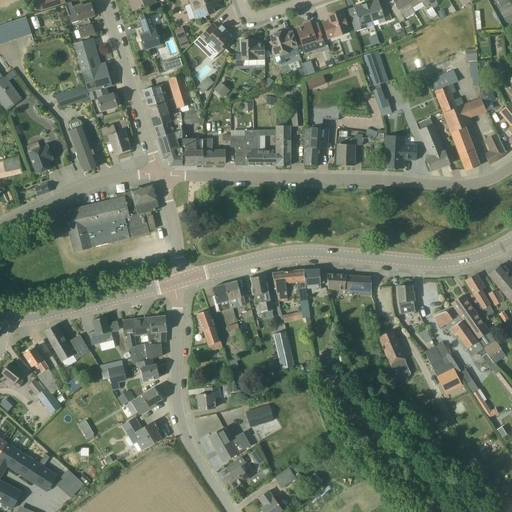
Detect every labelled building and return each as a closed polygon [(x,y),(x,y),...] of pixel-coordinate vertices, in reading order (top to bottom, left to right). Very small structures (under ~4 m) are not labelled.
[(37,12),(56,6),(53,0),(36,0),(33,1),(37,12)] [(156,3),(154,0),(128,0),(132,11),(156,3)] [(188,0),(195,19),(204,16),(214,13),(212,8),(219,6),(217,0),(188,0)] [(391,20),(389,14),(386,5),(380,7),(377,0),(366,4),(372,22),(378,20),(379,24),(391,20)] [(401,15),(412,9),(406,0),(391,0),(397,8),(392,11),(400,23),(405,20),(401,15)] [(430,5),(427,0),(406,0),(412,9),(422,2),(425,7),(430,5)] [(82,4),(73,7),(71,3),(66,5),(70,16),(69,16),(71,23),(78,20),(79,21),(95,16),(90,4),(83,6),(82,4)] [(511,7),(510,3),(498,9),(503,19),(511,13),(511,7)] [(366,24),(372,22),(366,4),(354,8),(356,15),(350,17),(355,32),(367,28),(366,24)] [(31,12),(29,6),(22,8),(23,14),(31,12)] [(446,18),(444,10),(438,12),(440,20),(446,18)] [(349,33),(345,21),(342,12),(327,17),(329,20),(322,23),(328,40),(349,33)] [(140,20),(142,27),(144,35),(141,36),(145,49),(160,44),(155,29),(151,17),(148,17),(147,13),(140,15),(141,20),(140,20)] [(29,25),(26,17),(0,25),(0,42),(31,32),(29,25)] [(323,42),(320,33),(317,24),(311,26),(310,22),(304,24),(305,26),(296,29),(304,53),(317,48),(316,44),(323,42)] [(218,53),(220,52),(227,45),(225,42),(230,37),(225,31),(226,29),(221,24),(217,29),(212,24),(197,38),(206,47),(209,43),(218,53)] [(81,38),(85,37),(94,34),(92,25),(78,30),(81,38)] [(413,32),(411,26),(405,28),(407,34),(413,32)] [(297,49),(295,41),(291,32),(284,34),(283,31),(270,36),(272,42),(269,43),(276,62),(276,63),(277,63),(278,64),(279,64),(280,64),(281,64),(282,64),(283,63),(284,62),(284,61),(285,60),(284,59),(299,54),(297,49)] [(404,31),(397,33),(399,39),(406,37),(404,31)] [(186,36),(177,39),(181,49),(189,45),(186,36)] [(86,86),(89,93),(105,88),(111,87),(105,66),(99,67),(90,39),(73,44),(85,86),(86,86)] [(264,66),(264,52),(264,42),(256,42),(256,40),(241,40),(242,54),(236,54),(236,68),(243,67),(243,66),(264,66)] [(465,50),(465,62),(477,61),(476,49),(465,50)] [(362,57),(372,89),(388,83),(378,51),(362,57)] [(180,59),(173,61),(176,68),(182,66),(180,59)] [(328,68),(334,65),(332,60),(326,62),(324,63),(326,68),(328,68)] [(303,64),(307,75),(314,72),(310,61),(303,64)] [(9,81),(16,76),(17,75),(12,69),(0,78),(0,102),(7,111),(22,99),(9,81)] [(485,112),(480,98),(463,105),(461,98),(454,100),(452,94),(456,92),(453,84),(458,82),(453,71),(430,80),(429,77),(428,78),(430,85),(436,98),(444,119),(445,119),(465,171),(480,166),(465,128),(472,124),(470,119),(485,112)] [(182,74),(178,76),(168,79),(177,108),(191,104),(182,74)] [(266,90),(276,86),(278,84),(268,78),(265,83),(266,90)] [(202,82),(197,88),(202,94),(208,88),(202,82)] [(219,82),(213,89),(222,98),(229,91),(219,82)] [(167,102),(164,94),(161,84),(142,90),(158,138),(173,133),(171,127),(174,126),(171,114),(169,115),(165,102),(167,102)] [(480,98),(485,112),(494,109),(491,104),(496,101),(488,84),(479,88),(480,98)] [(91,99),(89,93),(86,86),(85,86),(55,95),(59,109),(91,99)] [(113,94),(107,96),(105,88),(89,93),(91,99),(97,98),(101,111),(117,106),(117,105),(118,104),(116,99),(115,100),(113,94)] [(248,112),(252,111),(251,102),(248,102),(243,103),(244,112),(248,112)] [(303,126),(301,104),(290,105),(292,127),(303,126)] [(511,135),(511,114),(506,107),(499,113),(510,127),(507,129),(511,135)] [(182,125),(204,123),(202,109),(180,113),(180,118),(181,121),(181,126),(182,125)] [(181,121),(180,118),(180,113),(171,114),(174,126),(171,127),(173,133),(158,138),(164,158),(168,157),(170,166),(182,165),(182,152),(181,131),(182,131),(182,125),(181,126),(181,121)] [(111,141),(111,144),(115,154),(130,149),(124,131),(116,133),(113,124),(100,129),(105,143),(111,141)] [(443,151),(433,124),(417,129),(428,157),(425,158),(430,171),(449,164),(444,151),(443,151)] [(98,167),(95,157),(83,125),(69,130),(84,172),(98,167)] [(290,166),(290,126),(275,126),(275,130),(275,137),(275,152),(276,166),(290,166)] [(317,165),(319,149),(330,150),(332,129),(306,127),(304,165),(317,165)] [(253,151),(253,130),(245,130),(245,131),(231,131),(231,137),(230,137),(230,148),(235,148),(235,165),(246,166),(246,155),(249,155),(249,151),(253,151)] [(246,155),(246,166),(276,166),(275,152),(275,137),(275,130),(253,130),(253,151),(249,151),(249,155),(246,155)] [(186,133),(184,133),(184,131),(182,131),(181,131),(182,152),(182,165),(203,165),(202,139),(196,140),(196,139),(187,139),(186,133)] [(506,153),(503,148),(496,134),(484,140),(490,151),(484,154),(489,165),(498,159),(506,153)] [(354,166),(355,146),(361,146),(362,135),(355,135),(355,138),(337,137),(336,165),(354,166)] [(225,164),(225,150),(212,150),(212,139),(202,139),(203,165),(225,164)] [(51,156),(47,147),(46,144),(39,147),(37,142),(26,146),(37,174),(51,168),(47,157),(51,156)] [(411,160),(411,145),(389,144),(387,168),(400,168),(400,160),(411,160)] [(49,185),(48,184),(47,184),(46,184),(43,185),(38,186),(39,187),(34,188),(37,196),(41,195),(49,192),(50,192),(50,191),(51,189),(51,188),(50,186),(50,185),(49,185)] [(159,209),(156,200),(152,185),(131,191),(110,197),(111,201),(63,212),(73,253),(130,239),(129,238),(149,233),(144,213),(159,209)] [(511,279),(500,265),(488,275),(511,303),(511,279)] [(297,283),(301,312),(302,319),(305,318),(301,282),(305,281),(304,271),(304,270),(272,273),(273,283),(279,302),(288,301),(285,285),(297,283)] [(320,284),(320,274),(319,270),(304,271),(305,281),(301,282),(305,318),(310,317),(306,285),(320,284)] [(372,297),(370,277),(326,274),(328,290),(344,291),(344,294),(352,295),(352,292),(359,293),(359,295),(372,297)] [(481,290),(485,287),(477,274),(464,281),(472,294),(479,305),(482,310),(483,309),(488,316),(494,313),(489,306),(490,305),(481,290)] [(261,303),(263,312),(272,310),(270,301),(271,301),(269,291),(268,292),(266,285),(264,275),(251,278),(253,288),(251,288),(253,295),(254,295),(256,304),(261,303)] [(240,289),(239,289),(237,281),(225,285),(231,309),(245,306),(240,289)] [(217,313),(231,309),(225,285),(212,288),(214,296),(213,296),(217,313)] [(401,314),(418,310),(415,300),(414,300),(413,292),(412,292),(412,285),(397,286),(398,303),(401,314)] [(495,289),(487,294),(495,306),(505,300),(499,291),(497,292),(495,289)] [(477,306),(479,305),(472,294),(471,295),(470,296),(477,306)] [(488,332),(489,331),(463,296),(451,304),(476,340),(477,339),(483,348),(494,341),(488,332)] [(476,343),(459,318),(452,308),(433,316),(440,328),(448,323),(451,328),(449,329),(454,336),(456,335),(466,350),(476,343)] [(222,347),(212,319),(209,310),(197,314),(210,352),(222,347)] [(282,316),(283,318),(284,324),(294,322),(292,314),(282,316)] [(134,363),(136,363),(152,359),(162,356),(161,342),(166,342),(166,331),(164,316),(122,320),(124,338),(125,338),(126,341),(128,341),(128,348),(129,348),(134,363)] [(119,330),(117,322),(107,324),(105,317),(92,320),(97,336),(119,330)] [(67,343),(56,325),(56,324),(44,331),(62,362),(73,355),(76,360),(90,352),(80,335),(67,343)] [(227,327),(230,337),(240,333),(237,324),(227,327)] [(249,340),(246,331),(240,333),(242,339),(243,342),(249,340)] [(294,366),(286,331),(273,334),(278,357),(273,358),(275,368),(280,367),(281,369),(294,366)] [(390,367),(393,377),(409,370),(404,359),(405,358),(393,331),(378,337),(390,367)] [(483,348),(494,364),(505,356),(500,349),(501,349),(495,340),(494,341),(488,346),(483,348)] [(447,356),(449,355),(448,355),(442,343),(435,347),(441,359),(447,356)] [(49,368),(40,356),(35,347),(24,354),(32,367),(36,365),(42,373),(37,376),(46,388),(50,394),(59,387),(55,383),(57,381),(48,369),(49,368)] [(431,364),(441,359),(435,347),(425,352),(431,364)] [(451,353),(448,355),(449,355),(447,356),(441,359),(444,365),(450,363),(457,373),(462,370),(452,353),(451,353)] [(496,374),(499,372),(497,368),(494,364),(486,353),(482,357),(489,367),(492,371),(493,370),(496,374)] [(143,382),(159,378),(157,369),(154,370),(152,359),(136,363),(137,370),(140,369),(143,382)] [(434,370),(444,365),(441,359),(431,364),(434,370)] [(231,369),(238,367),(236,360),(228,362),(231,369)] [(23,374),(18,369),(10,363),(2,373),(8,378),(7,380),(18,389),(23,383),(22,382),(23,381),(20,378),(23,374)] [(118,366),(118,363),(106,366),(108,372),(110,379),(113,391),(120,390),(119,383),(127,381),(124,367),(122,368),(122,365),(118,366)] [(442,387),(458,379),(453,369),(437,377),(442,387)] [(460,373),(467,383),(472,380),(465,369),(460,373)] [(511,388),(499,372),(496,374),(511,395),(511,388)] [(78,376),(67,383),(73,392),(84,385),(78,376)] [(258,379),(261,386),(269,383),(266,376),(258,379)] [(36,396),(43,390),(35,379),(27,385),(36,396)] [(478,389),(472,380),(467,383),(466,383),(473,393),(478,389)] [(199,410),(216,408),(215,398),(220,398),(219,386),(205,388),(205,394),(197,395),(199,410)] [(55,400),(50,394),(46,388),(43,390),(36,396),(46,408),(55,400)] [(142,395),(135,399),(131,402),(139,416),(149,409),(156,406),(154,403),(161,399),(154,388),(142,395)] [(478,389),(473,393),(472,393),(489,418),(497,414),(496,409),(491,410),(485,401),(486,400),(479,389),(478,389)] [(122,407),(131,402),(135,399),(131,391),(118,399),(122,407)] [(250,428),(274,421),(269,405),(245,412),(247,418),(246,419),(247,422),(248,421),(250,428)] [(126,431),(138,424),(134,418),(122,425),(126,431)] [(129,436),(128,437),(137,452),(152,443),(161,438),(156,431),(158,430),(153,422),(141,429),(138,424),(126,431),(129,436)] [(508,433),(503,425),(496,430),(501,438),(508,433)] [(239,453),(241,452),(251,446),(243,432),(231,438),(225,427),(209,436),(213,444),(215,443),(224,460),(222,461),(223,462),(235,455),(239,453)] [(23,454),(6,443),(0,453),(0,460),(13,469),(23,454)] [(255,459),(260,456),(256,449),(250,453),(255,459)] [(39,464),(23,454),(13,469),(29,480),(39,464)] [(109,456),(104,459),(107,465),(113,462),(109,456)] [(236,460),(241,466),(244,464),(246,463),(241,456),(236,460)] [(474,457),(465,464),(473,474),(482,466),(474,457)] [(39,464),(29,480),(33,483),(37,478),(50,487),(57,476),(39,464)] [(234,488),(252,475),(248,469),(244,472),(241,467),(226,477),(234,488)] [(289,468),(274,477),(281,488),(296,479),(289,468)] [(82,477),(79,480),(80,481),(84,484),(87,487),(90,484),(82,477)] [(22,492),(5,483),(0,491),(0,502),(12,509),(22,492)] [(88,498),(92,495),(87,490),(83,494),(88,498)] [(280,511),(282,510),(269,491),(259,498),(264,506),(261,509),(263,511),(280,511)] [(83,502),(88,498),(83,494),(83,493),(79,497),(83,502)] [(79,505),(83,502),(79,497),(74,500),(79,505)] [(74,509),(79,505),(74,500),(70,504),(74,509)]
